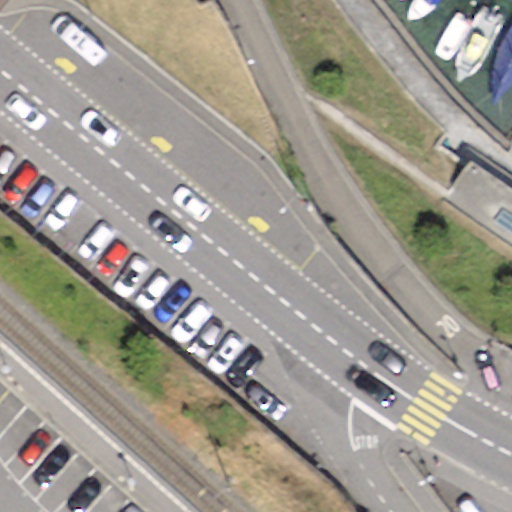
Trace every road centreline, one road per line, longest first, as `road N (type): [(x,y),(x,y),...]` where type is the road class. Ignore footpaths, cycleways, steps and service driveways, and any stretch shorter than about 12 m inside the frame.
road 1 (residential): [(487,441),(506,403),(505,386),(373,249),(311,151),(237,0)]
road 2 (primary): [(360,362),(0,69)]
road 3 (residential): [(398,511),(354,445),(360,362)]
road 4 (primary): [(487,441),(360,362)]
